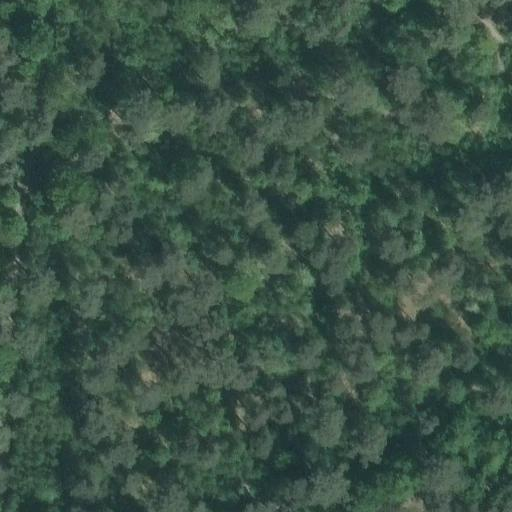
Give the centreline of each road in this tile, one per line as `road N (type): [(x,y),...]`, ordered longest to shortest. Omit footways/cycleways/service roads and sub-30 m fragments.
road 1 (track): [(10,511),(52,0)]
road 2 (track): [(443,481),(294,511)]
